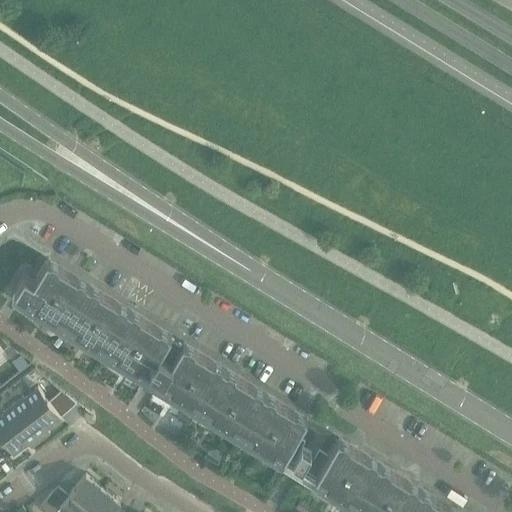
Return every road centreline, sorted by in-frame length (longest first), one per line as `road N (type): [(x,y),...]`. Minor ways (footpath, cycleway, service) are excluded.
road 1 (residential): [(507,511),(373,430),(304,370),(50,214),(23,208)]
road 2 (secondary): [(511,431),(100,178)]
road 3 (residential): [(194,511),(83,440),(0,505)]
road 4 (secondary): [(100,178),(0,87)]
